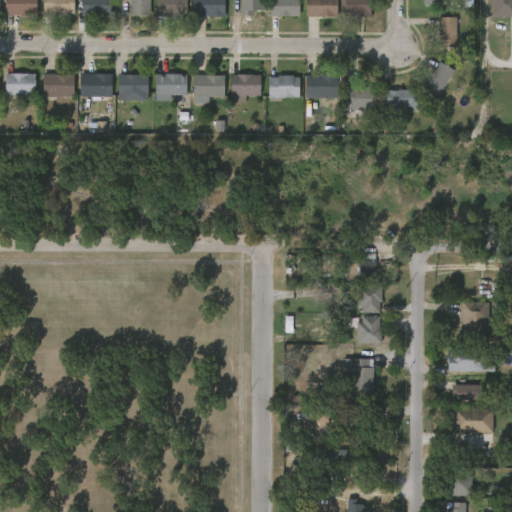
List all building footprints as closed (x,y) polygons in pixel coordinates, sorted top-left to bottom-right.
[(5,16),(5,0),(37,0),(37,16),(5,16)] [(73,0),(73,14),(68,14),(68,15),(52,15),(52,13),(43,13),(43,0),(73,0)] [(110,0),(110,15),(80,15),(80,0),(110,0)] [(139,0),(106,0),(106,12),(119,13),(118,27),(139,28),(139,0)] [(150,0),(150,15),(129,15),(129,0),(150,0)] [(145,0),(145,25),(175,26),(176,5),(161,5),(160,0),(145,0)] [(186,0),(186,16),(156,15),(156,0),(186,0)] [(197,18),(192,18),(192,0),(224,0),(224,18),(197,18)] [(296,0),(296,16),(267,16),(267,0),(296,0)] [(334,0),(334,17),(303,17),(303,0),(334,0)] [(368,0),(368,17),(341,15),(341,0),(368,0)] [(411,0),(411,16),(428,17),(428,0),(411,0)] [(511,0),(511,15),(492,16),(492,0),(511,0)] [(25,4),(0,4),(0,26),(26,26),(25,4)] [(63,5),(32,4),(31,25),(63,26),(63,5)] [(213,6),(182,5),(182,28),(213,28),(213,6)] [(295,28),(326,29),(326,6),(295,5),(295,28)] [(70,26),(99,26),(100,6),(71,6),(70,26)] [(288,8),(259,7),(258,28),(288,28),(288,8)] [(456,46),(439,46),(439,16),(456,16),(456,46)] [(445,29),(428,28),(427,58),(444,59),(445,29)] [(453,69),(438,95),(424,87),(431,75),(429,74),(432,70),(433,71),(439,61),(453,69)] [(26,72),(34,73),(34,94),(4,94),(4,73),(26,72)] [(73,95),(42,95),(42,73),(73,73),(73,95)] [(111,96),(79,96),(79,73),(111,73),(111,96)] [(147,100),(118,99),(118,73),(147,74),(147,100)] [(170,100),(155,100),(155,73),(186,73),(186,94),(170,94),(170,100)] [(245,101),(230,101),(231,73),(260,74),(260,95),(245,95),(245,101)] [(427,108),(442,81),(426,73),(412,99),(427,108)] [(209,97),(193,97),(193,74),(224,74),(224,96),(209,97)] [(321,97),(305,97),(305,74),(337,74),(337,96),(321,97)] [(293,75),(293,76),(299,76),(299,96),(268,97),(268,76),(293,75)] [(0,106),(23,107),(24,85),(0,85),(0,106)] [(69,85),(68,108),(100,109),(100,86),(69,85)] [(175,85),(144,86),(145,113),(159,113),(159,107),(175,107),(175,85)] [(375,86),(375,110),(343,109),(343,88),(354,88),(354,85),(375,86)] [(63,86),(32,86),(32,108),(63,108),(63,86)] [(136,112),(137,87),(107,86),(106,112),(136,112)] [(249,86),(220,86),(219,115),(234,115),(234,107),(249,107),(249,86)] [(212,87),(182,87),(182,116),(198,116),(198,108),(212,109),(212,87)] [(326,87),(294,87),(294,109),(326,110),(326,87)] [(288,109),(287,88),(257,88),(257,110),(288,109)] [(412,89),(412,93),(418,93),(417,110),(410,110),(410,106),(381,105),(381,89),(412,89)] [(362,121),(362,99),(335,98),(334,121),(362,121)] [(371,102),(371,119),(399,119),(400,122),(408,122),(408,102),(371,102)] [(372,254),(373,269),(378,269),(378,276),(373,276),(373,280),(343,280),(343,255),(372,254)] [(377,305),(377,313),(359,313),(359,307),(354,307),(354,286),(379,286),(379,303),(377,303),(377,305)] [(369,325),(369,298),(347,298),(347,324),(369,325)] [(489,302),(488,332),(460,331),(461,301),(489,302)] [(449,346),(477,345),(476,313),(448,314),(449,346)] [(377,324),(377,328),(378,328),(378,344),(354,344),(354,322),(360,323),(360,317),(377,317),(377,324)] [(368,355),(368,328),(346,327),(346,354),(368,355)] [(486,348),(486,371),(447,371),(447,355),(449,355),(449,348),(486,348)] [(370,368),(370,391),(348,390),(348,369),(343,369),(343,359),(370,360),(370,368)] [(482,382),(481,366),(435,367),(435,383),(482,382)] [(334,403),(361,404),(362,370),(335,370),(334,403)] [(462,383),(479,385),(479,399),(452,400),(452,383),(462,383)] [(442,411),(469,412),(469,396),(442,396),(442,411)] [(485,432),(450,432),(451,407),(490,408),(490,433),(485,432)] [(362,411),(362,424),(368,424),(368,435),(338,435),(338,425),(340,425),(340,414),(348,414),(348,411),(362,411)] [(481,445),(481,422),(442,421),(442,443),(459,444),(459,445),(481,445)] [(348,449),(364,449),(364,465),(333,467),(333,449),(348,449)] [(343,460),(317,461),(318,473),(343,472),(343,460)] [(472,469),(472,484),(477,484),(477,497),(444,496),(444,469),(472,469)] [(367,505),(366,511),(346,511),(347,498),(356,499),(355,504),(367,505)] [(463,502),(462,511),(445,511),(446,507),(448,507),(448,501),(463,502)]
